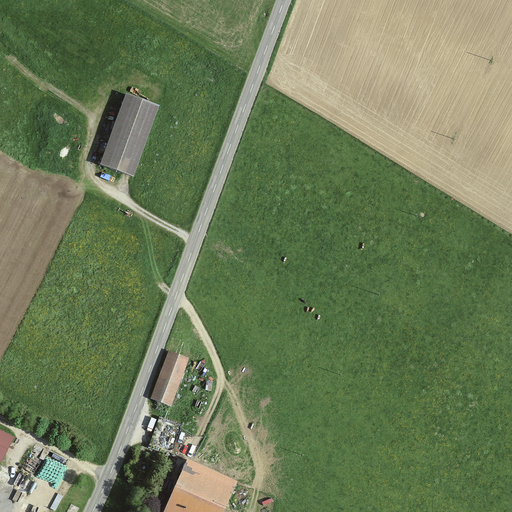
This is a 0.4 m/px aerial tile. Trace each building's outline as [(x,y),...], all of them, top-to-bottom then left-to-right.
[(125,94),(99,163),(133,176),(159,107),(125,94)] [(189,357),(169,349),(150,397),(170,405),(189,357)] [(172,461),(182,426),(159,419),(149,454),(172,461)] [(15,434),(0,426),(0,460),(1,461),(15,434)] [(222,511),(237,480),(186,458),(162,511),(222,511)]
